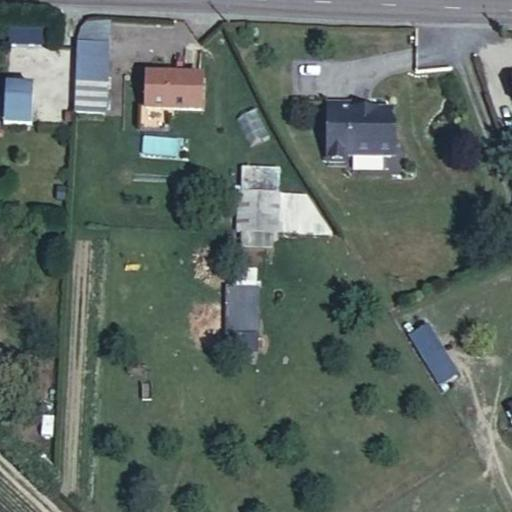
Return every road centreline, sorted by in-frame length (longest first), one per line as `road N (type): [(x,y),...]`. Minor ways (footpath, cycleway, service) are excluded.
road 1 (secondary): [(257,0),(511,12)]
road 2 (unknown): [(511,204),(466,90),(456,9)]
